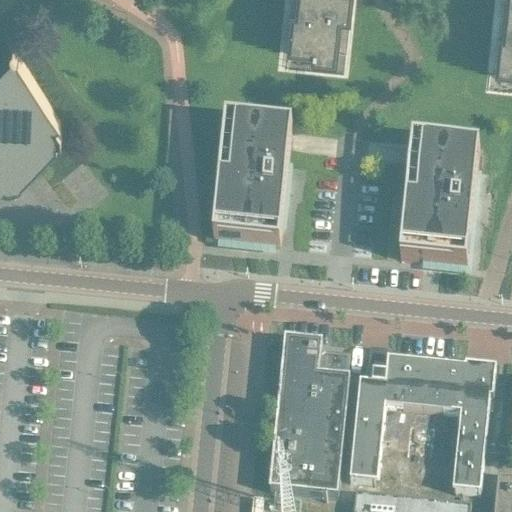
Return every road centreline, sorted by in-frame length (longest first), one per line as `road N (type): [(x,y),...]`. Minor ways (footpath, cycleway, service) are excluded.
road 1 (residential): [(511,318),(225,297)]
road 2 (residential): [(225,297),(0,277)]
road 3 (unclassified): [(203,511),(225,297)]
